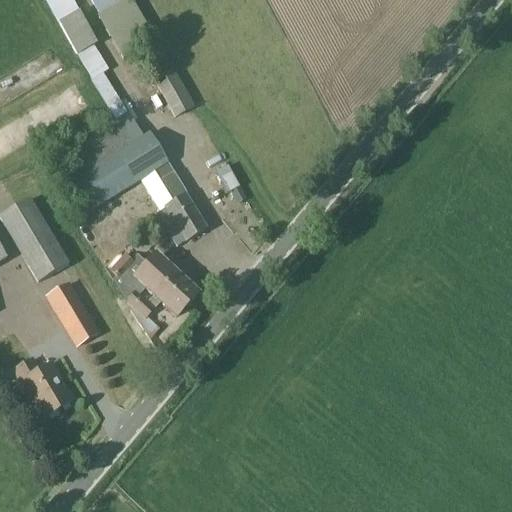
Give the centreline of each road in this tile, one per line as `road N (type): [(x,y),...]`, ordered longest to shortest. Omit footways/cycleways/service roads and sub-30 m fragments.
road 1 (unclassified): [(72,511),(499,0)]
road 2 (unknown): [(260,286),(87,0)]
